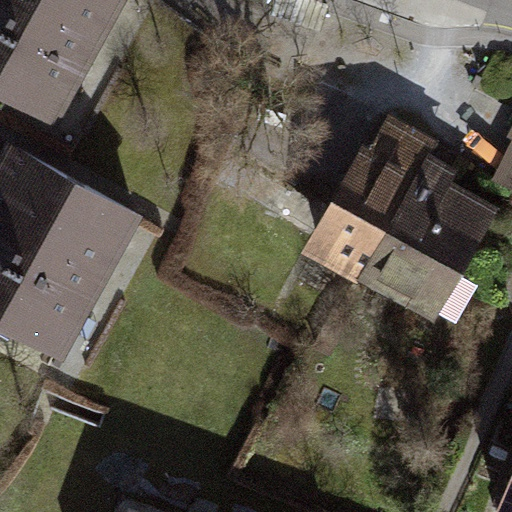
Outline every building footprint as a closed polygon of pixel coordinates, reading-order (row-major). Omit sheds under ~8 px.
[(0,0),(0,98),(43,123),(113,0),(0,0)] [(331,3),(323,0),(276,0),(273,12),(321,29),(331,3)] [(361,143),(304,254),(436,326),(500,210),(454,184),(461,172),(431,157),(439,143),(390,114),(371,149),(361,143)] [(511,141),(499,171),(511,176),(511,141)] [(3,150),(0,155),(0,318),(64,352),(134,219),(3,150)] [(511,511),(511,482),(500,511),(511,511)]
